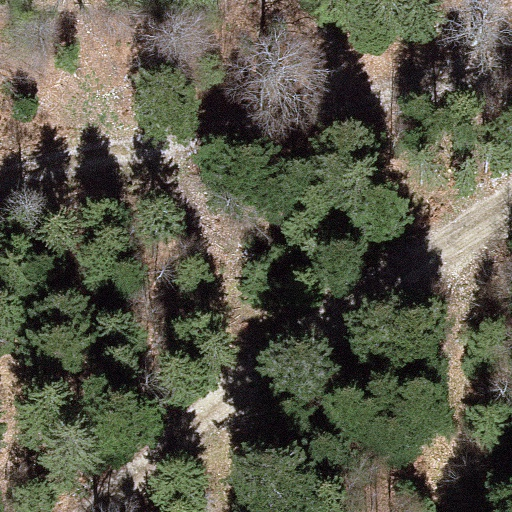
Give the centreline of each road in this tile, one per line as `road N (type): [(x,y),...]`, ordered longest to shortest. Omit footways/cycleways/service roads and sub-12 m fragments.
road 1 (track): [(511,80),(336,131),(0,208)]
road 2 (track): [(511,210),(400,283),(106,511)]
